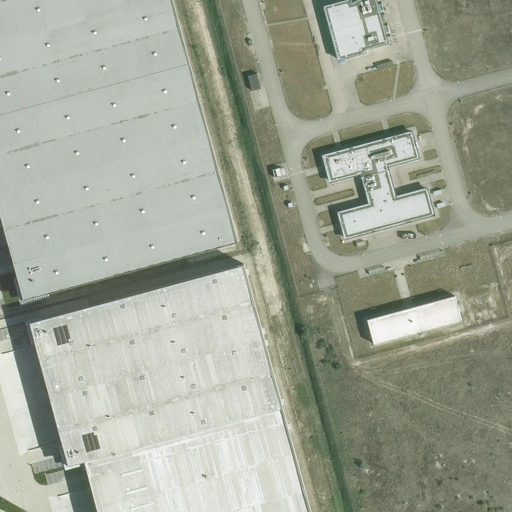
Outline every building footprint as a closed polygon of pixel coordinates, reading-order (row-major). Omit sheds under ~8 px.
[(0,0),(0,207),(19,278),(18,279),(23,299),(46,293),(238,241),(172,0),(0,0)] [(388,43),(376,0),(355,0),(351,1),(351,0),(344,0),(324,5),(338,60),(366,53),(365,50),(388,43)] [(252,90),(261,88),(257,72),(248,75),(252,90)] [(396,196),(389,167),(420,158),(412,130),(322,154),(329,183),(361,174),(368,203),(337,211),(345,239),(435,214),(427,187),(396,196)] [(273,170),(275,178),(283,176),(282,175),(286,174),(284,168),(281,169),(281,167),(273,170)] [(310,511),(243,260),(28,318),(31,328),(32,328),(66,452),(64,452),(67,462),(84,457),(99,511),(310,511)] [(455,296),(368,320),(374,344),(461,321),(455,296)]
